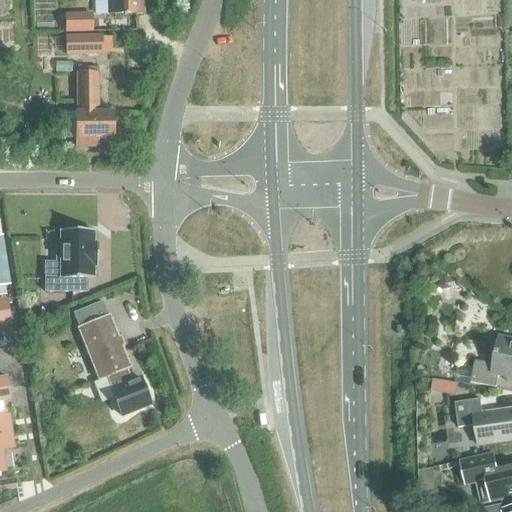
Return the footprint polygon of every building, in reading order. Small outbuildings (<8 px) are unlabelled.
[(112,0),(113,14),(145,14),(144,0),(112,0)] [(90,16),(66,16),(66,32),(91,32),(90,16)] [(95,36),(66,37),(67,56),(96,55),(95,36)] [(76,113),(63,113),(63,136),(77,136),(77,140),(77,147),(97,146),(97,140),(113,139),(113,127),(113,112),(99,113),(98,73),(76,74),(76,113)] [(60,247),(55,247),(55,264),(60,264),(60,278),(44,278),(44,293),(87,293),(87,280),(92,280),(92,267),(97,267),(97,245),(92,245),(92,232),(60,232),(60,247)] [(0,299),(5,299),(6,299),(10,298),(8,286),(1,237),(0,237),(0,299)] [(445,279),(440,286),(445,290),(450,290),(454,285),(445,279)] [(5,299),(0,299),(0,326),(10,326),(6,299),(5,299)] [(98,382),(105,379),(115,374),(128,368),(107,318),(105,319),(100,303),(73,314),(79,329),(77,330),(98,382)] [(498,377),(511,379),(511,339),(499,337),(493,365),(475,362),(471,384),(496,389),(498,377)] [(115,374),(105,379),(119,417),(148,407),(139,379),(120,386),(115,374)] [(0,379),(0,400),(9,399),(5,379),(0,379)] [(446,383),(444,395),(456,397),(458,384),(446,383)] [(455,404),(458,429),(475,426),(478,447),(511,442),(511,410),(483,414),(481,401),(455,404)] [(0,412),(0,472),(5,472),(1,450),(12,448),(6,415),(1,417),(0,412)] [(493,456),(461,463),(467,486),(476,484),(481,505),(492,503),(501,501),(502,505),(486,509),(486,511),(497,511),(503,511),(511,508),(511,504),(510,499),(511,498),(511,465),(496,469),(493,456)]
